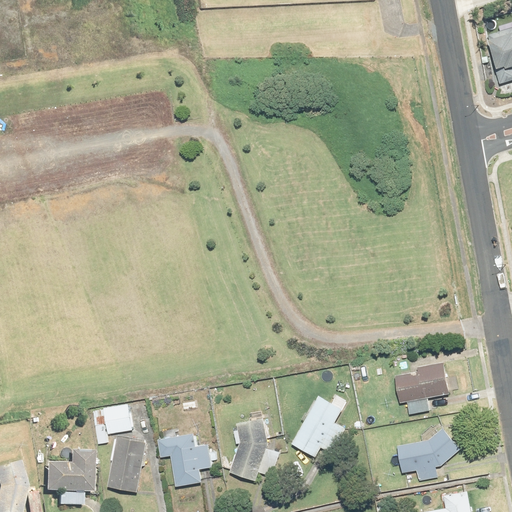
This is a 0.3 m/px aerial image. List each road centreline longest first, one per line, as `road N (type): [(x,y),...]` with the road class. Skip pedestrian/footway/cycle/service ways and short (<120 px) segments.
road 1 (residential): [(467,144),(511,390)]
road 2 (residential): [(441,0),(467,144)]
